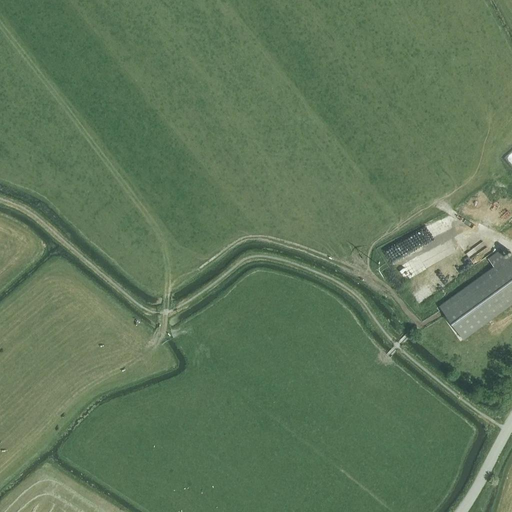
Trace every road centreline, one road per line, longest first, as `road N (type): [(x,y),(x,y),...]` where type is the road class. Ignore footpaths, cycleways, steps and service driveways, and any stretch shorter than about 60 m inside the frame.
road 1 (track): [(152,349),(163,332),(167,285),(250,238),(278,239),(370,271),(418,326)]
road 2 (track): [(478,229),(433,203),(382,240),(370,271)]
